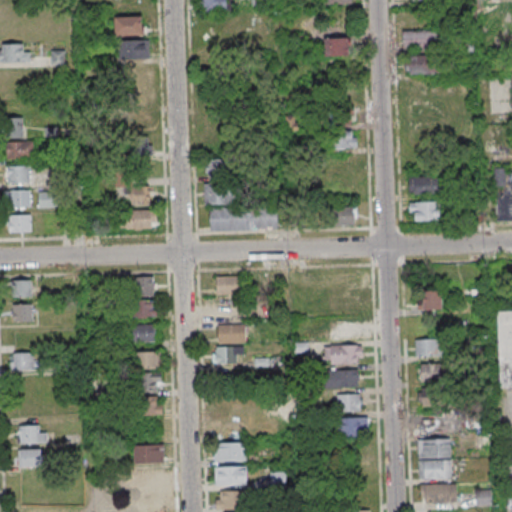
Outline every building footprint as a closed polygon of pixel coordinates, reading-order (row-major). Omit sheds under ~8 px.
[(198,0),(199,11),(232,11),(231,0),(198,0)] [(142,16),(114,16),(114,35),(142,35),(142,16)] [(402,30),(402,48),(435,48),(435,30),(402,30)] [(296,35),(296,52),(312,52),(312,35),(296,35)] [(323,56),(349,56),(349,38),(323,38),(323,56)] [(120,58),(150,58),(150,40),(120,40),(120,58)] [(31,51),(24,51),(24,44),(0,43),(0,61),(31,61),(31,51)] [(65,65),(65,50),(51,50),(51,65),(65,65)] [(407,74),(436,74),(436,55),(407,55),(407,74)] [(410,128),(431,128),(431,104),(410,104),(410,128)] [(125,153),(147,153),(147,114),(126,113),(125,153)] [(296,116),(286,116),(286,130),(296,130),(296,116)] [(24,117),(7,117),(7,137),(24,137),(24,117)] [(356,131),(334,131),(334,148),(356,148),(356,131)] [(7,158),(34,158),(34,141),(7,141),(7,158)] [(205,177),(229,177),(229,158),(205,158),(205,177)] [(30,182),(30,165),(7,165),(7,182),(30,182)] [(511,169),(494,170),(495,221),(511,220),(511,169)] [(438,177),(408,177),(408,194),(438,194),(438,177)] [(204,204),(234,204),(234,183),(204,183),(204,204)] [(150,205),(150,185),(126,185),(126,205),(150,205)] [(31,208),(31,189),(8,189),(8,208),(31,208)] [(38,208),(58,208),(58,191),(38,191),(38,208)] [(410,202),(410,220),(440,220),(440,202),(410,202)] [(210,230),(277,230),(277,208),(210,208),(210,230)] [(328,225),(356,225),(356,208),(328,208),(328,225)] [(155,210),(124,210),(124,229),(155,229),(155,210)] [(8,232),(32,232),(32,214),(8,214),(8,232)] [(243,294),(243,276),(216,276),(216,294),(243,294)] [(154,297),(154,277),(135,277),(135,297),(154,297)] [(13,280),(13,297),(32,297),(32,280),(13,280)] [(419,290),(419,310),(442,310),(442,290),(419,290)] [(361,310),(361,293),(329,293),(329,310),(361,310)] [(133,299),(133,317),(154,317),(154,299),(133,299)] [(13,321),(32,321),(32,304),(13,304),(13,321)] [(511,310),(497,311),(498,388),(511,387),(511,310)] [(218,342),(246,342),(246,324),(218,324),(218,342)] [(155,325),(128,325),(128,342),(155,342),(155,325)] [(415,357),(443,357),(443,339),(415,339),(415,357)] [(324,363),(361,363),(361,344),(324,344),(324,363)] [(244,354),(244,345),(215,345),(215,363),(236,363),(236,354),(244,354)] [(156,352),(132,352),(132,369),(156,369),(156,352)] [(10,353),(10,369),(34,369),(34,353),(10,353)] [(445,364),(421,364),(421,382),(445,382),(445,364)] [(359,387),(359,369),(331,369),(331,387),(359,387)] [(137,373),(137,391),(160,391),(160,373),(137,373)] [(419,389),(419,404),(442,404),(442,389),(419,389)] [(360,411),(360,393),(337,393),(337,411),(360,411)] [(141,402),(141,416),(163,416),(163,402),(141,402)] [(337,436),(369,436),(369,417),(337,417),(337,436)] [(18,443),(47,443),(47,431),(40,431),(40,425),(18,425),(18,443)] [(451,438),(418,438),(418,457),(451,457),(451,438)] [(215,442),(215,461),(246,461),(246,442),(215,442)] [(163,463),(163,445),(135,445),(135,463),(163,463)] [(18,449),(18,467),(40,467),(40,449),(18,449)] [(451,478),(451,459),(419,459),(419,478),(451,478)] [(248,485),(248,466),(215,466),(215,485),(248,485)] [(131,468),(131,487),(164,487),(164,468),(131,468)] [(272,483),(284,483),(284,473),(272,473),(272,483)] [(457,503),(457,483),(420,483),(420,503),(457,503)] [(476,490),(476,505),(491,505),(491,490),(476,490)] [(216,491),(216,510),(246,510),(246,491),(216,491)]
